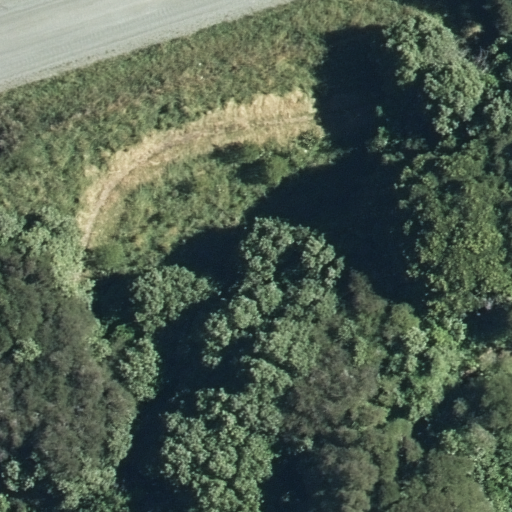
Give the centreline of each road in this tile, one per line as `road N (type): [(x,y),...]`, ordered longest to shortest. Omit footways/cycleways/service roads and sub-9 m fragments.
road 1 (track): [(191,511),(138,471),(70,348),(61,274),(113,221),(281,125),(403,78),(511,18)]
road 2 (track): [(511,368),(457,413),(402,475),(398,511)]
road 3 (unclassified): [(148,0),(0,45)]
